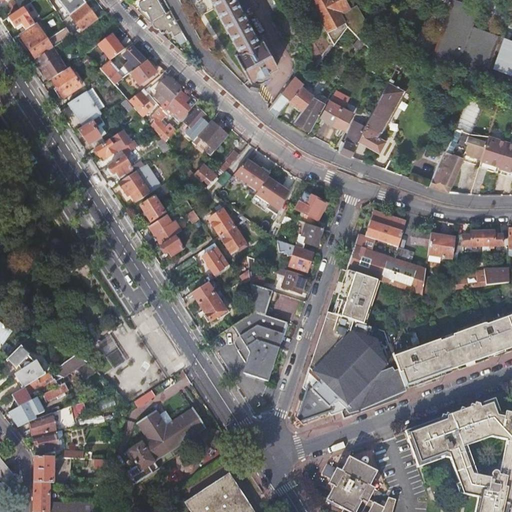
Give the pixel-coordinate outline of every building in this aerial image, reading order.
[(85,5),(81,0),(56,0),(70,17),(71,16),(85,5)] [(188,41),(171,11),(166,13),(159,0),(143,0),(140,2),(157,30),(161,33),(167,31),(168,33),(172,31),(175,37),(169,41),(175,47),(188,41)] [(209,0),(224,28),(239,54),(235,56),(249,83),(278,68),(264,41),(259,43),(236,0),(209,0)] [(310,0),(335,45),(348,27),(358,36),(368,25),(357,6),(350,10),(344,0),(310,0)] [(488,69),(498,44),(500,37),(473,27),(479,10),(454,1),(441,36),(444,37),(439,51),(436,50),(433,57),(486,76),(488,69)] [(97,20),(85,5),(71,16),(83,32),(97,20)] [(22,24),(26,31),(35,25),(24,9),(9,18),(15,28),(22,24)] [(26,31),(19,35),(36,60),(52,50),(73,37),(67,28),(48,41),(37,24),(35,25),(26,31)] [(110,37),(95,48),(107,64),(109,62),(122,52),(110,37)] [(360,38),(354,45),(362,51),(366,44),(360,38)] [(511,48),(498,44),(488,69),(511,77),(511,48)] [(122,71),(126,77),(146,62),(133,49),(125,57),(131,63),(122,71)] [(52,50),(36,60),(47,77),(53,73),(56,77),(66,70),(59,59),(53,63),(50,59),(56,55),(52,50)] [(107,64),(100,69),(108,78),(115,86),(120,82),(123,80),(117,74),(109,65),(111,64),(109,62),(107,64)] [(148,62),(136,71),(131,75),(140,87),(156,75),(148,62)] [(56,77),(52,80),(64,98),(81,87),(69,68),(66,70),(56,77)] [(117,74),(123,80),(126,77),(122,71),(117,74)] [(314,71),(307,79),(290,101),(303,111),(314,98),(315,97),(305,89),(316,72),(314,71)] [(47,77),(50,81),(52,80),(56,77),(53,73),(47,77)] [(300,73),(270,110),(277,117),(290,101),(307,79),(300,73)] [(162,106),(160,107),(164,112),(168,108),(181,92),(175,87),(174,89),(165,81),(157,89),(160,93),(155,98),(162,106)] [(120,82),(115,86),(122,94),(127,90),(120,82)] [(405,91),(389,82),(365,124),(380,132),(383,131),(387,120),(389,120),(405,91)] [(106,107),(93,88),(86,93),(99,112),(106,107)] [(188,98),(181,92),(168,108),(172,112),(175,108),(181,113),(178,117),(182,120),(191,110),(186,105),(188,98)] [(337,92),(330,101),(322,116),(326,118),(325,120),(340,128),(341,126),(345,129),(354,113),(344,109),(350,99),(337,92)] [(86,93),(69,104),(84,126),(100,117),(102,116),(99,112),(86,93)] [(135,108),(139,113),(150,102),(141,93),(130,103),(135,108)] [(303,111),(295,122),(311,131),(326,105),(314,98),(303,111)] [(124,116),(135,108),(130,103),(127,99),(117,106),(124,116)] [(160,107),(147,122),(158,134),(163,140),(166,143),(169,139),(173,135),(166,129),(157,120),(161,116),(164,112),(160,107)] [(168,108),(164,112),(170,117),(174,113),(172,112),(168,108)] [(175,108),(172,112),(174,113),(178,117),(181,113),(175,108)] [(185,139),(191,145),(193,143),(203,131),(197,126),(205,117),(197,110),(183,126),(190,133),(185,139)] [(170,117),(164,112),(161,116),(169,122),(172,118),(170,117)] [(174,113),(170,117),(172,118),(173,118),(179,123),(182,120),(178,117),(174,113)] [(104,123),(100,117),(84,126),(79,130),(89,146),(107,134),(101,125),(104,123)] [(342,142),(338,151),(339,152),(351,157),(358,141),(364,125),(355,121),(344,143),(342,142)] [(203,131),(193,143),(199,148),(200,147),(211,157),(228,136),(212,122),(203,131)] [(380,132),(364,125),(358,141),(380,153),(388,137),(380,132)] [(166,129),(173,135),(176,132),(168,126),(166,129)] [(452,150),(446,148),(429,185),(448,192),(462,160),(480,165),(481,161),(489,137),(469,135),(460,131),(452,150)] [(129,144),(121,133),(94,150),(95,151),(95,153),(97,156),(99,156),(100,158),(103,155),(106,160),(121,150),(125,156),(132,151),(136,148),(132,142),(129,144)] [(511,144),(489,137),(481,161),(499,167),(502,168),(511,170),(511,144)] [(169,139),(166,143),(172,149),(175,145),(169,139)] [(166,143),(163,140),(158,143),(165,154),(172,149),(166,143)] [(132,151),(125,156),(108,166),(114,175),(117,173),(120,177),(133,169),(127,160),(135,155),(132,151)] [(221,172),(224,174),(226,172),(240,156),(234,151),(226,161),(227,162),(222,169),(221,172)] [(137,171),(145,166),(142,161),(134,167),(137,171)] [(247,161),(234,176),(257,194),(268,178),(271,174),(263,169),(261,170),(247,161)] [(481,161),(480,165),(479,167),(497,172),(499,167),(481,161)] [(150,163),(145,166),(137,171),(119,183),(124,191),(128,189),(137,203),(150,194),(157,190),(164,185),(150,163)] [(203,165),(195,175),(202,183),(204,181),(209,186),(206,188),(207,189),(209,191),(217,181),(219,180),(216,178),(217,177),(203,165)] [(511,170),(502,168),(501,173),(511,176),(511,170)] [(195,175),(189,169),(185,172),(202,192),(207,189),(206,188),(202,183),(195,175)] [(219,180),(217,181),(224,187),(233,178),(226,172),(224,174),(219,180)] [(290,192),(268,178),(257,194),(256,196),(270,204),(267,208),(278,215),(290,192)] [(170,188),(167,183),(164,185),(157,190),(162,198),(170,193),(168,190),(170,188)] [(299,222),(306,224),(315,227),(317,221),(318,221),(327,205),(305,193),(296,210),(302,213),(299,222)] [(155,197),(141,206),(151,222),(166,213),(155,197)] [(219,237),(235,227),(224,210),(208,220),(219,237)] [(200,220),(194,211),(187,215),(193,224),(200,220)] [(384,255),(395,259),(397,255),(406,222),(374,212),(366,237),(359,235),(355,246),(384,255)] [(173,223),(167,215),(150,226),(161,245),(182,231),(176,221),(173,223)] [(285,217),(282,223),(297,228),(299,222),(285,217)] [(296,231),(301,233),(303,234),(306,224),(299,222),(297,228),(296,231)] [(301,233),(296,247),(304,250),(306,244),(317,247),(323,230),(315,227),(306,224),(303,234),(301,233)] [(245,243),(235,227),(219,237),(230,253),(245,243)] [(429,246),(431,234),(413,231),(411,244),(429,246)] [(463,236),(463,246),(472,246),(472,249),(477,248),(477,246),(483,246),(483,232),(471,233),(472,236),(463,236)] [(503,246),(502,235),(494,236),(494,232),(483,232),(483,246),(490,246),(490,247),(494,247),(494,246),(503,246)] [(429,246),(428,256),(453,260),(455,238),(431,234),(429,246)] [(178,236),(161,247),(166,254),(170,251),(173,256),(185,247),(178,236)] [(293,255),(290,266),(307,272),(313,253),(304,250),(296,247),(277,241),(279,253),(284,252),(285,255),(288,254),(288,256),(293,255)] [(215,243),(200,252),(215,275),(224,270),(218,261),(224,257),(215,243)] [(347,271),(376,281),(384,255),(355,246),(347,271)] [(396,259),(410,263),(414,253),(400,249),(397,255),(396,259)] [(423,296),(423,294),(426,269),(395,259),(384,255),(376,281),(378,281),(381,282),(423,296)] [(195,256),(176,269),(180,274),(198,262),(195,256)] [(216,277),(231,268),(224,257),(218,261),(224,270),(215,275),(216,277)] [(256,261),(248,258),(249,271),(251,284),(262,288),(264,282),(258,277),(256,261)] [(307,278),(279,267),(277,273),(279,274),(286,277),(285,280),(282,288),(302,294),(307,278)] [(509,284),(510,284),(510,269),(486,269),(486,270),(470,272),(464,276),(452,277),(451,290),(509,284)] [(363,325),(378,281),(376,281),(347,271),(343,284),(345,287),(355,290),(353,298),(343,294),(339,297),(333,315),(363,325)] [(204,278),(199,282),(202,287),(207,283),(204,278)] [(188,287),(192,293),(202,287),(199,282),(198,281),(188,287)] [(366,326),(381,282),(378,281),(363,325),(366,326)] [(215,293),(208,282),(207,283),(202,287),(192,293),(199,303),(215,293)] [(264,315),(272,292),(262,288),(251,284),(255,312),(264,315)] [(343,284),(339,297),(343,294),(353,298),(355,290),(345,287),(343,284)] [(215,293),(199,303),(206,314),(222,303),(215,293)] [(227,312),(222,303),(206,314),(212,322),(227,312)] [(255,312),(234,325),(241,336),(237,339),(237,344),(242,353),(248,363),(272,371),(287,323),(264,315),(255,312)] [(384,332),(366,326),(363,325),(333,315),(328,313),(303,388),(306,392),(303,402),(310,410),(317,416),(327,413),(331,416),(341,413),(343,418),(348,416),(350,418),(397,400),(406,392),(405,389),(393,357),(384,332)] [(511,318),(494,325),(496,331),(495,332),(496,334),(492,335),(489,327),(484,325),(458,334),(459,336),(415,352),(413,350),(393,357),(405,389),(511,350),(511,318)] [(12,332),(0,322),(0,341),(3,344),(12,332)] [(107,358),(117,352),(108,339),(102,343),(103,344),(104,346),(104,348),(103,350),(103,351),(107,358)] [(99,345),(102,343),(102,342),(100,341),(98,341),(96,341),(94,342),(93,343),(92,345),(91,346),(91,348),(92,350),(93,352),(95,353),(97,353),(99,353),(101,352),(102,351),(103,351),(99,345)] [(28,357),(20,346),(5,361),(16,369),(18,367),(20,371),(14,375),(22,390),(24,388),(46,374),(36,361),(34,362),(28,357)] [(107,358),(92,367),(102,377),(124,363),(117,352),(107,358)] [(75,355),(50,373),(54,379),(55,379),(69,368),(71,372),(88,363),(83,358),(75,355)] [(272,371),(248,363),(244,374),(268,382),(272,371)] [(24,388),(22,390),(12,396),(19,408),(32,401),(29,396),(50,382),(54,388),(58,386),(56,380),(55,379),(54,379),(50,373),(24,388)] [(58,386),(64,384),(62,377),(56,380),(58,386)] [(64,384),(58,386),(54,388),(43,395),(47,401),(58,396),(61,394),(67,390),(64,384)] [(10,413),(18,428),(30,422),(37,419),(36,416),(45,411),(38,398),(32,401),(19,408),(10,413)] [(496,402),(495,399),(406,431),(405,431),(419,467),(420,467),(423,466),(412,437),(485,410),(500,413),(496,402)] [(303,402),(294,425),(317,416),(310,410),(303,402)] [(84,403),(71,407),(74,417),(87,413),(84,403)] [(192,408),(193,409),(166,426),(156,411),(138,424),(148,439),(129,451),(136,461),(135,462),(136,465),(129,470),(127,473),(126,475),(126,478),(127,480),(129,482),(132,483),(135,484),(137,483),(160,468),(155,461),(205,428),(206,429),(207,428),(193,407),(192,408)] [(34,437),(56,433),(54,423),(68,417),(65,408),(60,410),(51,414),(37,419),(30,422),(34,437)] [(474,511),(510,511),(511,508),(511,415),(500,413),(485,410),(412,437),(423,466),(449,456),(451,462),(459,483),(462,490),(471,486),(475,487),(475,486),(477,485),(465,453),(461,454),(459,449),(466,446),(491,437),(490,433),(499,435),(499,439),(506,440),(506,442),(510,443),(501,486),(497,485),(498,480),(490,478),(489,484),(487,484),(486,488),(480,490),(478,498),(477,501),(474,511)] [(405,431),(405,432),(418,467),(419,467),(405,431)] [(60,450),(56,433),(34,437),(32,437),(35,446),(38,445),(40,454),(45,453),(45,455),(56,453),(55,451),(60,450)] [(499,476),(498,480),(497,485),(501,486),(510,443),(506,442),(499,476)] [(459,494),(478,498),(480,490),(486,488),(487,484),(489,484),(490,478),(477,475),(466,446),(459,449),(461,454),(465,453),(477,485),(475,486),(475,487),(471,486),(462,490),(459,483),(456,484),(459,494)] [(330,491),(325,500),(325,501),(342,510),(346,511),(389,511),(395,502),(389,499),(384,508),(369,500),(375,489),(369,486),(377,472),(366,466),(368,462),(364,457),(359,463),(348,457),(340,471),(335,469),(330,479),(327,484),(333,487),(330,491)] [(0,487),(14,476),(0,458),(0,487)] [(54,458),(34,458),(33,483),(54,483),(54,474),(57,474),(57,471),(54,471),(54,458)] [(111,461),(98,461),(98,470),(108,470),(111,461)] [(335,469),(327,464),(322,474),(330,479),(335,469)] [(493,472),(490,478),(498,480),(499,476),(498,473),(496,471),(493,472)] [(188,511),(252,511),(228,476),(185,504),(183,505),(188,511)] [(93,511),(97,504),(49,503),(49,490),(56,490),(56,483),(54,483),(33,483),(32,511),(93,511)]
